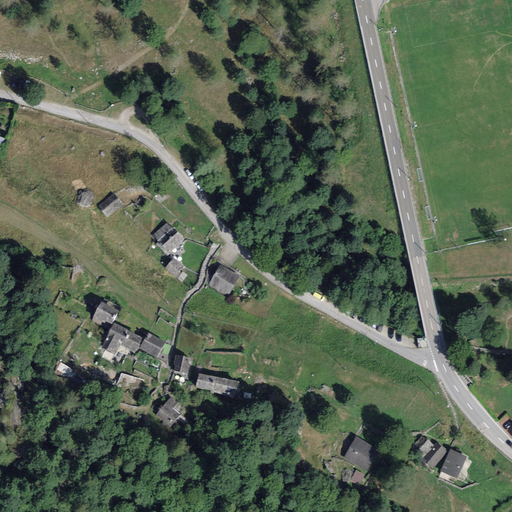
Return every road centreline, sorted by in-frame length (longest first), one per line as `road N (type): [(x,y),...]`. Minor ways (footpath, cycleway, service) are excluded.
road 1 (unclassified): [(439,357),(410,356),(267,275),(223,238),(150,143),(0,98)]
road 2 (tertiary): [(439,357),(362,0)]
